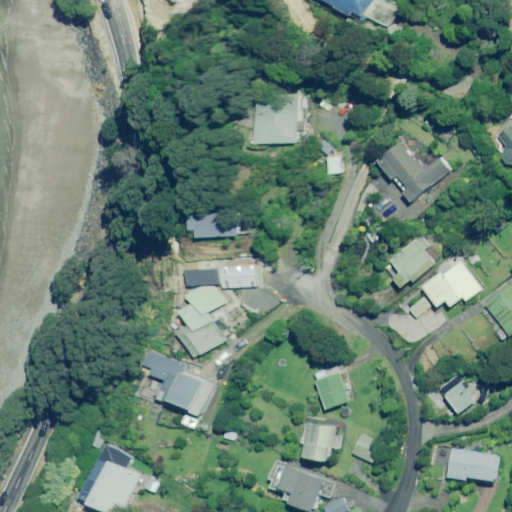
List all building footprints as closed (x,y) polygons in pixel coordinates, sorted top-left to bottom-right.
[(342,0),(369,19),(381,0),(342,0)] [(307,119),(307,102),(271,103),(271,142),(307,142),(307,129),(314,129),(314,119),(307,119)] [(511,127),(497,139),(511,158),(511,127)] [(430,169),(406,141),(382,161),(398,179),(404,174),(423,197),(456,169),(445,156),(430,169)] [(346,152),(336,152),(337,172),(346,171),(346,152)] [(260,234),(259,214),(227,215),(228,235),(260,234)] [(435,244),(422,232),(388,267),(412,290),(440,262),(429,250),(435,244)] [(487,288),(465,261),(449,274),(446,271),(428,286),(444,306),(452,299),(458,306),(470,296),(473,300),(487,288)] [(269,285),(268,264),(207,267),(209,293),(213,300),(200,309),(208,322),(195,330),(212,357),(241,339),(224,312),(243,300),(234,287),(269,285)] [(511,287),(491,304),(504,321),(497,326),(508,341),(511,337),(511,287)] [(435,306),(427,297),(414,308),(421,317),(435,306)] [(203,365),(177,353),(168,372),(183,380),(179,388),(189,393),(186,400),(215,414),(229,382),(201,369),(203,365)] [(355,401),(344,373),(323,381),(333,408),(355,401)] [(481,400),(465,382),(450,395),(466,413),(481,400)] [(211,419),(198,413),(194,422),(207,428),(211,419)] [(341,426),(314,422),(308,456),(334,461),(336,447),(342,448),(345,436),(339,435),(341,426)] [(386,442),(365,433),(356,452),(378,462),(386,442)] [(141,449),(124,441),(98,497),(128,511),(137,511),(156,474),(135,463),(141,449)] [(506,455),(457,449),(453,477),(470,479),(470,476),(502,481),(506,455)] [(331,478),(293,464),(285,488),(301,493),(297,503),(320,511),(331,478)] [(351,511),(354,511),(348,498),(329,506),(331,511),(351,511)]
